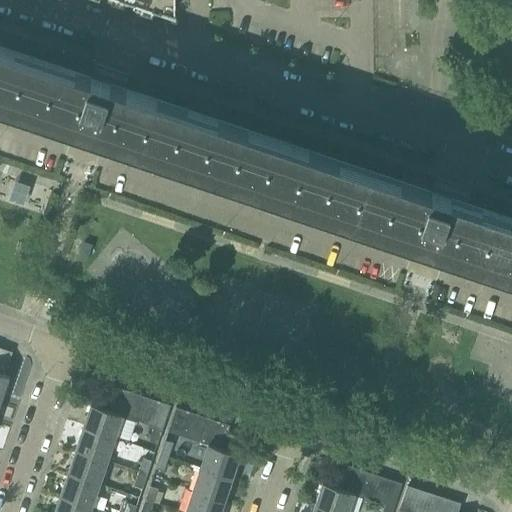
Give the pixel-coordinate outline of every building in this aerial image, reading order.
[(144,0),(163,6),(164,5),(176,9),(176,0),(144,0)] [(511,269),(511,220),(467,205),(472,189),(471,188),(468,196),(434,185),(437,176),(436,176),(430,193),(427,192),(127,91),(132,74),(131,73),(128,81),(94,70),(96,62),(95,61),(89,79),(0,48),(0,97),(76,123),(96,129),(110,134),(511,269)] [(85,241),(80,255),(88,258),(93,244),(85,241)] [(0,397),(2,399),(10,375),(0,371),(0,397)] [(117,386),(109,409),(120,412),(128,389),(117,386)] [(139,393),(128,389),(120,412),(124,413),(123,415),(130,417),(139,393)] [(149,397),(139,393),(130,417),(141,421),(149,397)] [(160,400),(149,397),(141,421),(152,424),(160,400)] [(171,404),(160,400),(152,424),(154,425),(163,428),(171,404)] [(92,403),(84,426),(116,437),(123,415),(124,413),(120,412),(109,409),(92,403)] [(169,430),(179,434),(187,409),(177,406),(169,430)] [(179,434),(190,437),(198,413),(187,409),(179,434)] [(190,437),(201,441),(209,417),(198,413),(190,437)] [(201,441),(209,443),(209,442),(212,443),(220,420),(209,417),(201,441)] [(220,420),(212,443),(223,447),(231,424),(220,420)] [(158,442),(163,428),(154,425),(150,439),(158,442)] [(84,426),(76,449),(108,459),(116,437),(84,426)] [(165,439),(161,453),(169,456),(174,442),(165,439)] [(209,443),(201,466),(233,477),(241,453),(223,447),(212,443),(209,442),(209,443)] [(76,449),(69,471),(100,482),(108,459),(76,449)] [(169,456),(161,453),(156,467),(165,469),(169,456)] [(144,456),(140,470),(148,473),(153,459),(144,456)] [(348,464),(341,487),(351,490),(359,467),(348,464)] [(201,466),(193,489),(225,500),(233,477),(201,466)] [(370,471),(359,467),(351,490),(355,491),(355,493),(362,495),(370,471)] [(148,473),(140,470),(135,484),(143,486),(148,473)] [(69,471),(61,494),(93,505),(100,482),(69,471)] [(381,475),(370,471),(362,495),(373,499),(381,475)] [(391,478),(381,475),(373,499),(383,502),(391,478)] [(402,482),(391,478),(383,502),(386,503),(394,506),(402,482)] [(323,481),(315,504),(337,511),(347,511),(355,493),(355,491),(351,490),(341,487),(323,481)] [(400,509),(410,511),(419,488),(408,484),(400,509)] [(150,485),(146,498),(154,501),(159,487),(150,485)] [(410,511),(422,511),(429,491),(419,488),(410,511)] [(193,489),(186,511),(221,511),(225,500),(193,489)] [(422,511),(434,511),(440,495),(429,491),(422,511)] [(61,494),(54,511),(90,511),(93,505),(61,494)] [(434,511),(446,511),(451,498),(440,495),(434,511)] [(150,511),(154,501),(146,498),(140,511),(150,511)] [(451,498),(446,511),(458,511),(462,502),(451,498)] [(129,501),(125,511),(134,511),(137,504),(129,501)] [(392,511),(394,506),(386,503),(382,511),(392,511)]
